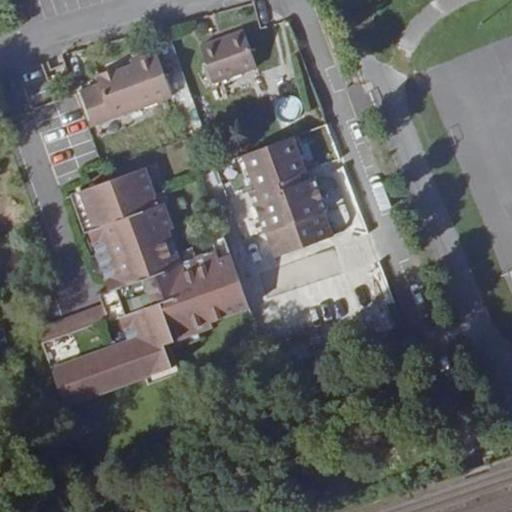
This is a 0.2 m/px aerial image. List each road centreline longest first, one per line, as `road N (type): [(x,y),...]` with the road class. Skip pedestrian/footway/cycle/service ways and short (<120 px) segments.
road 1 (unclassified): [(295,0),(451,410)]
road 2 (residential): [(88,299),(1,54)]
road 3 (residential): [(1,54),(56,29),(158,1)]
road 4 (track): [(258,297),(389,246)]
